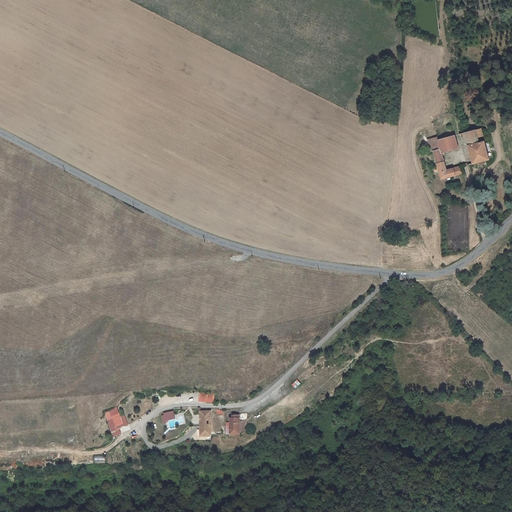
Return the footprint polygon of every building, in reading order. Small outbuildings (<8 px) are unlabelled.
[(483,136),(481,129),(465,133),(474,164),(477,163),(478,168),(482,167),(483,169),(484,169),(483,167),(487,166),(486,161),(490,160),(485,142),(480,143),(478,138),(483,136)] [(421,136),(426,154),(434,152),(440,150),(438,140),(437,137),(427,140),(426,135),(421,136)] [(434,152),(441,179),(456,175),(454,169),(447,170),(442,155),(442,153),(444,152),(459,149),(455,136),(454,136),(438,140),(440,150),(434,152)] [(454,169),(456,175),(463,174),(461,167),(454,169)] [(214,403),(214,394),(199,393),(198,402),(214,403)] [(128,426),(125,414),(120,416),(118,408),(105,412),(112,437),(121,434),(119,428),(128,426)] [(201,425),(201,436),(212,435),(212,431),(210,413),(210,411),(200,412),(200,415),(192,416),(192,425),(201,425)] [(230,423),(231,434),(240,433),(239,421),(239,418),(237,418),(237,415),(232,415),(232,418),(230,418),(230,423)] [(175,420),(168,422),(170,430),(175,428),(174,425),(184,423),(182,417),(179,418),(179,421),(176,421),(175,420)]
